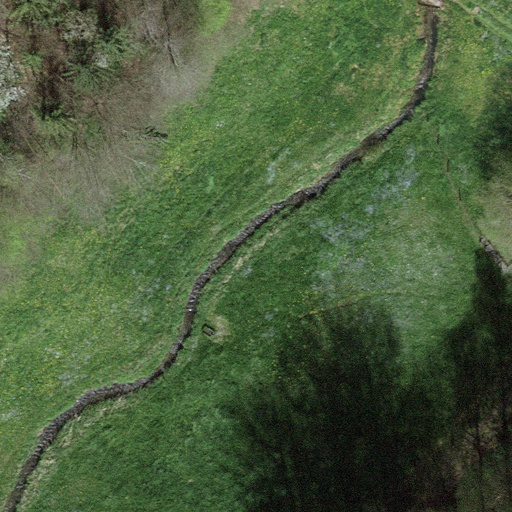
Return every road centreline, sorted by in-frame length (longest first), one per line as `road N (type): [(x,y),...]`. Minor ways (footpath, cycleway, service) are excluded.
road 1 (track): [(343,511),(511,347)]
road 2 (track): [(418,511),(511,401)]
